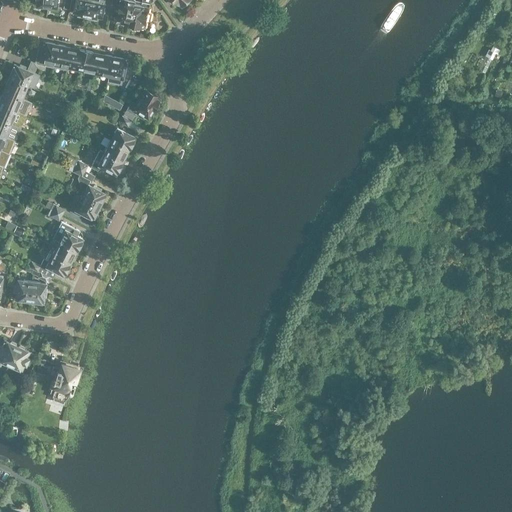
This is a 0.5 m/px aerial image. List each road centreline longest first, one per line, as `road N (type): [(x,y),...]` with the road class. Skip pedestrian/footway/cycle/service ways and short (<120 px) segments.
road 1 (residential): [(67,316),(176,112),(163,49)]
road 2 (residential): [(163,49),(5,17)]
